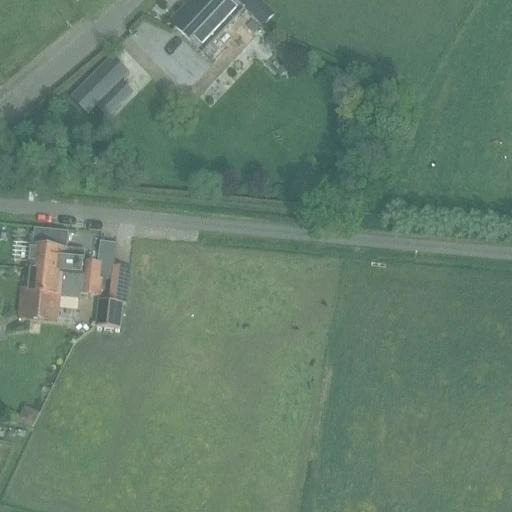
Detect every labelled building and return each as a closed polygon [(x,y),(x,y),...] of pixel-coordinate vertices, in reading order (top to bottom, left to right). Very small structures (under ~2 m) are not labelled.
[(175,28),(202,54),(244,9),(263,28),(274,16),(256,0),(194,0),(194,1),(198,4),(186,17),(184,15),(180,16),(176,19),(176,23),(178,25),(175,28)] [(144,49),(99,96),(108,105),(115,97),(128,110),(167,71),(144,49)] [(346,195),(333,190),(326,209),(339,214),(346,195)] [(98,223),(97,238),(116,239),(117,224),(98,223)] [(32,247),(29,270),(98,278),(98,280),(102,281),(113,282),(114,269),(116,251),(117,246),(116,246),(101,244),(100,250),(99,258),(84,256),(85,253),(79,253),(68,252),(69,251),(66,250),(68,236),(36,232),(34,247),(33,247),(32,247)] [(137,290),(141,258),(122,256),(120,271),(128,272),(126,289),(137,290)] [(98,278),(29,270),(27,291),(22,290),(19,317),(52,321),(54,299),(74,301),(75,296),(100,298),(102,281),(98,280),(98,278)] [(99,304),(96,329),(120,332),(123,307),(99,304)] [(0,333),(14,336),(18,312),(0,309),(0,333)]
